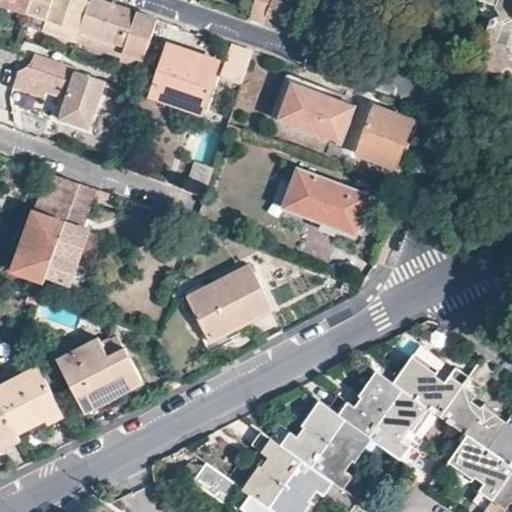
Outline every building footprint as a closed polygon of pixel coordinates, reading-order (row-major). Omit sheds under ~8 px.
[(0,0),(0,1),(27,11),(30,0),(0,0)] [(46,16),(51,0),(30,0),(27,11),(46,16)] [(79,28),(88,0),(51,0),(46,16),(79,28)] [(124,44),(136,11),(104,0),(88,0),(79,28),(124,44)] [(266,18),(272,0),(255,0),(249,17),(264,23),(266,18)] [(285,25),(293,27),(300,6),(282,0),(272,0),(266,18),(285,25)] [(511,0),(492,0),(490,6),(494,15),(484,20),(471,59),(499,69),(504,55),(499,46),(491,43),(499,20),(511,15),(511,0)] [(139,12),(136,11),(124,44),(127,49),(145,55),(154,26),(147,14),(139,12)] [(219,61),(169,43),(152,92),(202,109),(219,61)] [(253,51),(233,44),(224,72),(243,78),(253,51)] [(24,65),(18,69),(13,84),(41,93),(54,83),(69,88),(60,117),(90,128),(108,80),(77,70),(78,68),(34,52),(29,61),(24,65)] [(356,107),(290,85),(278,121),(343,144),(356,107)] [(412,118),(377,105),(361,152),(394,165),(412,118)] [(246,129),(228,123),(226,131),(242,137),(246,129)] [(214,167),(195,161),(185,189),(203,195),(205,193),(214,167)] [(371,196),(298,168),(285,206),(357,234),(371,196)] [(64,175),(48,170),(36,205),(33,204),(10,270),(34,279),(30,290),(33,291),(40,293),(46,276),(79,181),(64,175)] [(126,198),(79,181),(46,276),(63,282),(71,261),(75,263),(87,225),(83,221),(92,197),(123,207),(126,198)] [(71,261),(63,282),(67,284),(75,263),(71,261)] [(248,265),(186,296),(209,342),(272,310),(248,265)] [(96,337),(56,358),(83,411),(141,382),(123,345),(106,355),(96,337)] [(34,355),(0,374),(0,401),(12,424),(57,401),(34,355)] [(298,511),(305,502),(308,497),(302,494),(309,484),(329,498),(339,486),(348,492),(359,479),(337,464),(342,457),(345,453),(350,457),(367,435),(409,464),(418,450),(397,434),(405,423),(410,426),(426,404),(463,429),(473,435),(459,457),(482,474),(486,469),(491,473),(497,478),(483,498),(502,511),(511,511),(511,428),(483,408),(478,414),(466,407),(482,385),(455,366),(439,386),(430,380),(435,374),(412,358),(403,371),(396,381),(382,371),(364,394),(372,400),(364,410),(343,396),(335,407),(324,400),(315,412),(306,425),(310,429),(304,438),(284,424),(274,437),(266,432),(256,444),(275,459),(269,469),(263,465),(253,477),(245,488),(210,463),(199,477),(243,511),(246,509),(250,511),(298,511)] [(0,401),(0,448),(19,439),(12,424),(0,401)]
